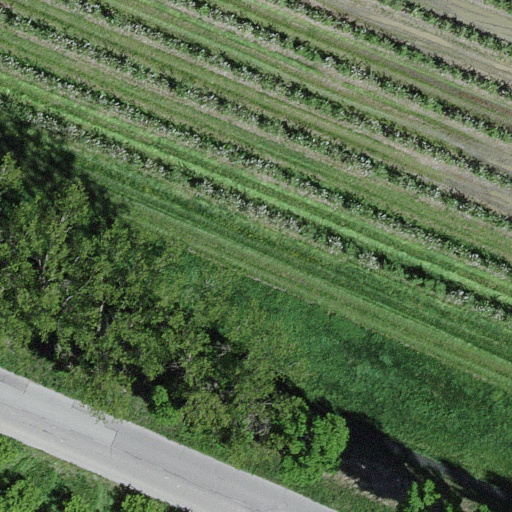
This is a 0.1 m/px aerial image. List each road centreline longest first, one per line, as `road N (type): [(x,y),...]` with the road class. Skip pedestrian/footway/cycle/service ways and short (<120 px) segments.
road 1 (track): [(0,150),(511,372)]
road 2 (unclassified): [(263,511),(0,401)]
